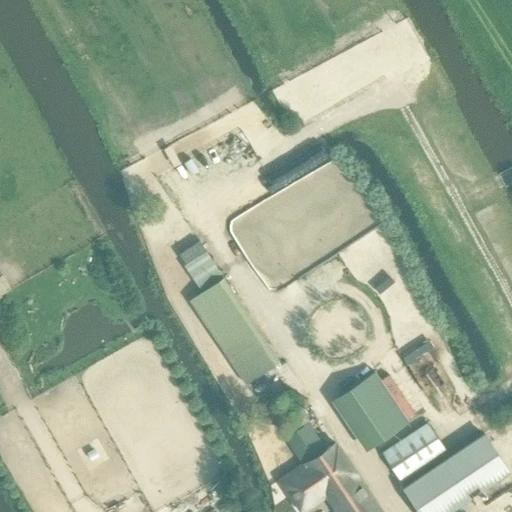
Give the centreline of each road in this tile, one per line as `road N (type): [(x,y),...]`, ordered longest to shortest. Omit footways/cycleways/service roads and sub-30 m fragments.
road 1 (track): [(511,382),(446,426),(425,412),(380,353),(317,393)]
road 2 (track): [(403,108),(511,304)]
road 3 (track): [(82,511),(0,369)]
